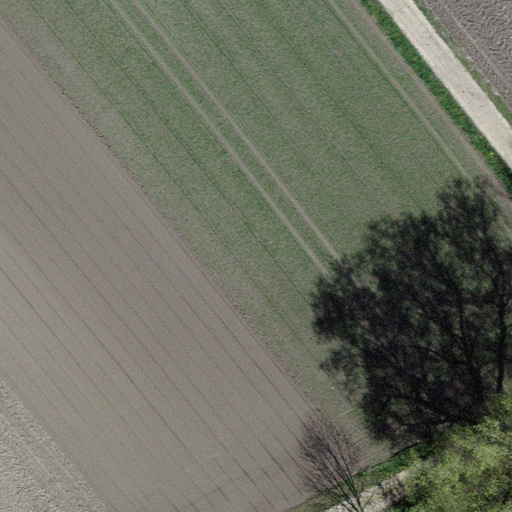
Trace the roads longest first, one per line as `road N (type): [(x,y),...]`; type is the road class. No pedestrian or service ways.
road 1 (track): [(511,196),(360,0)]
road 2 (track): [(349,511),(511,428)]
